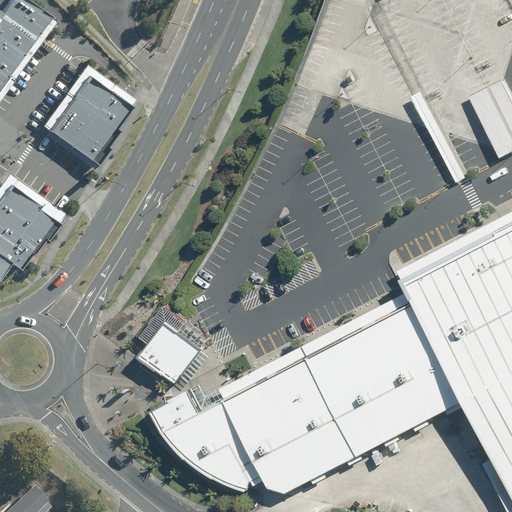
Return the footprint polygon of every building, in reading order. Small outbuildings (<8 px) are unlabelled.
[(28,0),(2,0),(0,3),(0,101),(59,23),(28,0)] [(52,123),(95,155),(131,106),(89,74),(52,123)] [(511,90),(506,79),(472,96),(505,159),(511,154),(511,90)] [(415,92),(458,178),(468,173),(424,87),(415,92)] [(0,293),(4,296),(61,211),(8,176),(0,187),(0,293)] [(511,224),(407,278),(415,293),(216,390),(207,384),(162,408),(170,431),(210,471),(261,488),(293,486),(322,471),(356,454),(395,433),(423,419),(455,403),(462,399),(468,396),(499,452),(506,465),(511,476),(511,224)] [(206,347),(168,319),(145,352),(183,379),(206,347)] [(46,511),(51,508),(47,503),(49,502),(34,487),(8,511),(46,511)]
